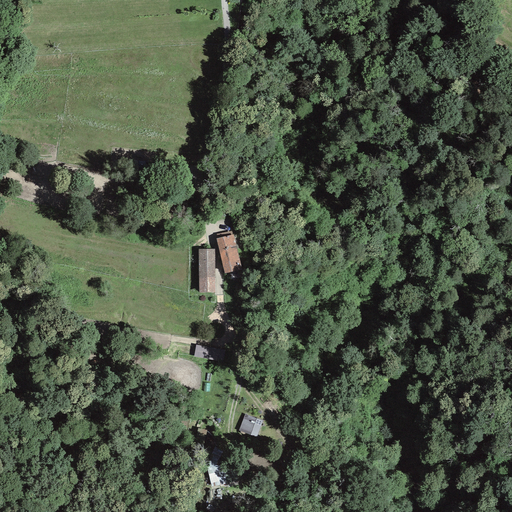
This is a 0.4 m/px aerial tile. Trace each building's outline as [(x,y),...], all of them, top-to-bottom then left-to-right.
[(238,240),(221,243),(229,279),(246,275),(238,240)] [(217,295),(215,254),(200,254),(202,296),(217,295)] [(225,350),(196,345),(194,356),(223,361),(225,350)] [(258,435),(265,417),(246,411),(240,429),(258,435)] [(211,479),(222,479),(223,453),(211,453),(211,479)]
